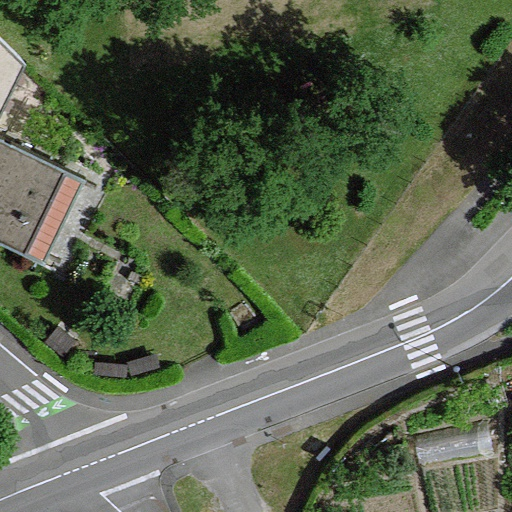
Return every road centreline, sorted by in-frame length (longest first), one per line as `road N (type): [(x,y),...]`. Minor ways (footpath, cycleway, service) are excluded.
road 1 (tertiary): [(98,464),(417,339),(511,280)]
road 2 (residential): [(0,373),(98,464)]
